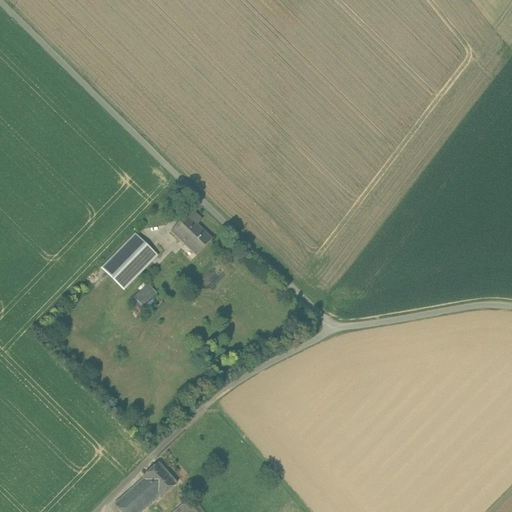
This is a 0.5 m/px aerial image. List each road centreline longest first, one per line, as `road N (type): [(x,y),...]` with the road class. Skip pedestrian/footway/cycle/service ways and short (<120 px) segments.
road 1 (unclassified): [(0,0),(334,328)]
road 2 (unclassified): [(95,511),(238,378),(334,328)]
road 3 (unclassified): [(334,328),(483,303),(511,307)]
road 4 (track): [(309,511),(213,400)]
